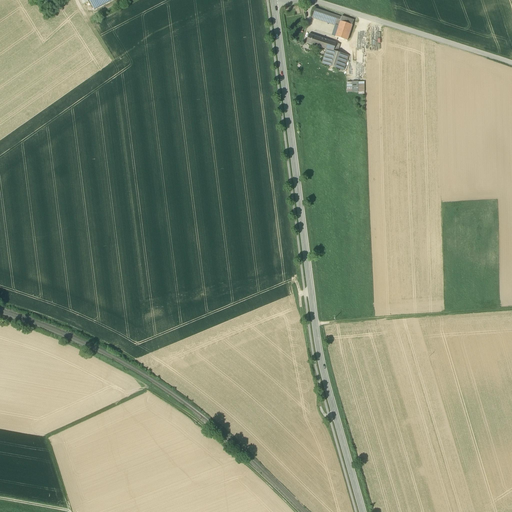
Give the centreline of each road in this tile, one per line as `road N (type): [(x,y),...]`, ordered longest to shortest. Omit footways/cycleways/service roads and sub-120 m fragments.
road 1 (secondary): [(362,511),(318,346),(273,0)]
road 2 (track): [(297,511),(151,391),(47,436),(70,511)]
road 3 (unclassified): [(310,0),(511,63)]
road 4 (track): [(315,324),(447,314)]
